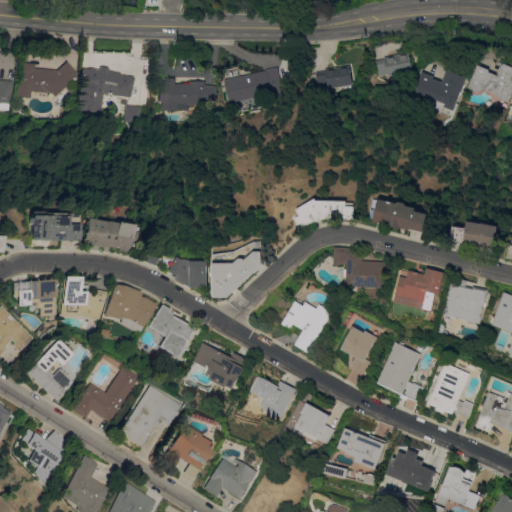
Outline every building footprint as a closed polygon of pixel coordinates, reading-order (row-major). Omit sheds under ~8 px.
[(376,60),(385,58),(385,56),(410,51),(414,71),(388,75),(388,74),(379,75),(376,60)] [(33,63),(33,68),(56,70),(65,61),(77,73),(66,83),(67,84),(55,96),(52,92),(30,90),(30,97),(16,96),(19,62),(33,63)] [(468,87),(478,64),(489,69),(488,71),(497,75),(497,74),(497,73),(501,63),(503,64),(504,62),(511,65),(511,93),(509,101),(501,98),(501,96),(482,88),(480,92),(468,87)] [(328,70),(328,68),(351,65),(353,84),(330,87),(330,85),(318,86),(316,71),(328,70)] [(131,97),(103,93),(102,111),(85,110),(78,109),(80,78),(81,78),(81,68),(85,68),(90,67),(94,68),(96,69),(99,69),(99,66),(108,67),(108,70),(121,72),(121,74),(134,76),(131,97)] [(266,70),(266,69),(280,66),(284,87),(272,89),(273,93),(230,102),(225,79),(266,70)] [(442,81),(447,69),(467,77),(461,92),(460,92),(453,109),(413,93),(422,71),(434,76),(433,78),(442,81)] [(188,104),(188,110),(163,110),(163,101),(159,101),(159,86),(162,86),(162,78),(175,78),(175,83),(191,83),(190,81),(196,80),(198,79),(199,80),(205,80),(205,83),(215,83),(215,86),(217,86),(217,92),(219,93),(217,94),(217,100),(205,100),(203,102),(202,103),(200,104),(188,104)] [(0,79),(13,80),(11,103),(0,102),(0,79)] [(142,106),(141,122),(126,121),(127,105),(142,106)] [(299,208),(319,197),(320,200),(350,200),(350,202),(357,202),(357,205),(358,205),(357,218),(325,218),(315,223),(314,222),(304,228),(298,217),(303,215),(299,208)] [(419,207),(418,210),(431,213),(426,231),(413,228),(412,229),(377,220),(379,210),(378,209),(380,199),(382,199),(382,198),(400,202),(403,201),(408,202),(409,205),(419,207)] [(22,211),(33,211),(33,212),(58,213),(58,215),(59,215),(59,224),(71,224),(71,240),(48,240),(48,241),(41,241),(41,239),(21,239),(22,211)] [(80,215),(88,217),(87,219),(99,221),(109,222),(109,221),(125,224),(121,249),(120,252),(111,250),(112,248),(94,245),(94,246),(75,243),(80,215)] [(470,227),(471,220),(501,225),(498,248),(453,241),(456,225),(470,227)] [(130,248),(132,241),(155,249),(150,264),(130,257),(127,257),(130,248)] [(348,285),(349,276),(346,276),(346,268),(349,268),(349,264),(342,263),(342,265),(336,264),(337,247),(354,247),(354,252),(366,252),(365,260),(389,261),(388,268),(387,268),(386,288),(348,285)] [(214,262),(235,262),(240,258),(245,258),(246,259),(255,251),(263,251),(263,264),(227,297),(214,296),(214,262)] [(210,260),(210,287),(192,287),(162,270),(172,252),(184,259),(187,258),(189,259),(190,259),(192,260),(210,260)] [(424,308),(396,301),(403,275),(410,277),(412,269),(428,274),(430,267),(448,272),(442,294),(438,293),(434,311),(423,309),(424,308)] [(75,276),(74,291),(81,291),(92,293),(93,287),(103,289),(96,319),(78,315),(57,314),(57,276),(75,276)] [(52,297),(51,297),(52,314),(50,314),(50,318),(46,318),(46,315),(36,316),(36,314),(32,315),(31,307),(27,308),(26,304),(14,305),(13,299),(8,300),(7,282),(51,278),(52,297)] [(482,323),(446,314),(454,281),(463,284),(464,278),(470,280),(469,285),(476,286),(476,285),(491,289),(482,323)] [(155,304),(138,332),(118,322),(119,319),(101,314),(108,283),(119,285),(138,291),(137,295),(142,297),(155,304)] [(511,347),(511,331),(494,324),(508,291),(511,292),(511,352),(510,352),(511,347)] [(305,305),(307,301),(318,308),(321,303),(330,309),(330,318),(315,342),(316,343),(309,353),(295,344),(304,329),(295,323),(291,328),(283,323),(297,300),(305,305)] [(169,309),(168,311),(197,327),(180,358),(159,346),(164,336),(147,326),(159,303),(169,309)] [(0,308),(31,337),(18,351),(10,344),(13,342),(10,339),(3,346),(5,348),(0,353),(0,308)] [(366,373),(352,366),(357,356),(342,348),(355,325),(367,332),(368,330),(380,337),(368,359),(372,361),(366,373)] [(53,340),(56,340),(71,353),(60,365),(54,359),(45,369),(51,374),(57,368),(72,381),(55,399),(46,391),(41,389),(38,385),(25,372),(53,340)] [(230,355),(232,351),(250,360),(245,370),(242,369),(232,388),(226,385),(225,386),(209,378),(211,376),(204,373),(207,367),(195,361),(204,342),(230,355)] [(408,399),(402,397),(403,393),(379,382),(398,342),(423,354),(410,381),(415,383),(415,382),(425,387),(419,401),(409,397),(408,399)] [(437,409),(438,406),(430,403),(449,362),(472,373),(460,399),(466,402),(467,399),(477,404),(471,418),(457,412),(459,407),(457,406),(454,413),(446,410),(445,412),(437,409)] [(135,376),(132,381),(134,383),(133,385),(131,384),(108,421),(88,409),(83,416),(70,408),(86,382),(94,387),(95,385),(99,386),(104,389),(118,366),(135,376)] [(267,379),(268,378),(272,381),(278,385),(281,379),(298,389),(282,417),(278,415),(277,418),(263,410),(264,407),(259,404),(263,397),(251,391),(260,375),(267,379)] [(177,405),(165,424),(155,419),(155,420),(156,420),(152,427),(150,427),(139,445),(116,432),(144,385),(177,405)] [(511,429),(495,423),(491,431),(478,426),(492,392),(507,398),(510,391),(511,391),(511,429)] [(332,415),(327,424),(336,429),(327,444),(304,430),(300,438),(292,434),(303,414),(302,413),(308,402),(332,415)] [(0,403),(3,405),(2,407),(10,412),(0,428),(0,403)] [(197,470),(176,457),(170,467),(159,460),(183,420),(205,433),(204,435),(214,441),(197,470)] [(346,427),(369,437),(371,434),(387,440),(375,469),(354,460),(356,456),(346,452),(347,451),(338,448),(346,427)] [(42,440),(52,430),(66,444),(54,461),(55,461),(41,482),(29,474),(30,473),(26,470),(30,465),(23,460),(31,449),(17,440),(25,429),(42,440)] [(409,447),(422,452),(420,458),(424,459),(424,458),(427,459),(425,464),(437,469),(432,481),(433,482),(429,490),(408,482),(408,481),(387,473),(394,457),(395,457),(399,449),(407,452),(409,447)] [(252,481),(251,481),(240,500),(219,487),(214,496),(200,488),(207,477),(206,477),(218,457),(232,466),(237,457),(244,461),(248,453),(257,459),(252,467),(259,471),(252,481)] [(94,463),(86,477),(105,488),(90,511),(72,511),(68,509),(70,505),(55,496),(80,454),(94,463)] [(346,478),(323,472),(327,463),(349,468),(346,478)] [(448,498),(446,505),(436,501),(439,494),(440,494),(451,466),(453,466),(455,466),(458,466),(460,467),(464,470),(464,471),(467,472),(465,478),(473,482),(472,484),(470,491),(481,495),(475,509),(448,498)] [(376,475),(374,483),(364,482),(365,473),(376,475)] [(102,511),(121,481),(153,501),(146,511),(102,511)] [(511,511),(492,511),(505,493),(511,497),(511,511)] [(345,511),(347,509),(330,502),(325,511),(312,511),(304,509),(302,511),(345,511)] [(442,511),(436,511),(431,510),(434,503),(445,507),(442,511)]
